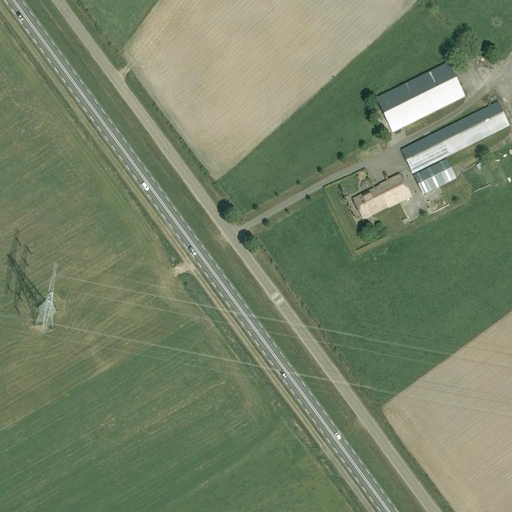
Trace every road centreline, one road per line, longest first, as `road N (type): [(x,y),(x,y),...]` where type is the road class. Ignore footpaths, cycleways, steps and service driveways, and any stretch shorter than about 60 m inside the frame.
road 1 (primary): [(390,511),(13,0)]
road 2 (unclassified): [(434,511),(58,0)]
